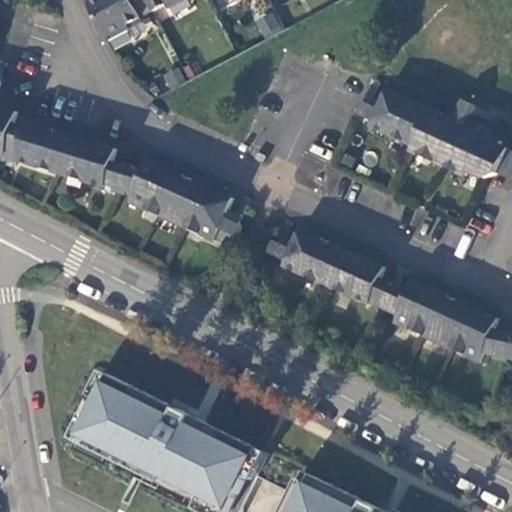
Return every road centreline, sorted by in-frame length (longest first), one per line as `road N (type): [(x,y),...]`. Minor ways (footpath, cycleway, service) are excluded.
road 1 (secondary): [(10,223),(511,483)]
road 2 (residential): [(64,0),(112,99),(139,121),(273,190),(511,294)]
road 3 (residential): [(37,511),(0,310)]
